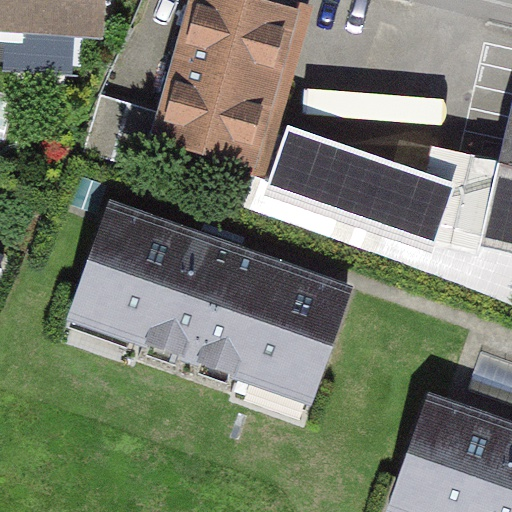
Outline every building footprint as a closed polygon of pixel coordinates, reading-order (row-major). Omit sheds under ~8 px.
[(0,0),(0,43),(9,44),(10,27),(101,33),(103,0),(0,0)] [(192,0),(157,129),(241,152),(278,16),(217,0),(192,0)] [(157,113),(102,97),(86,152),(141,168),(157,113)] [(511,239),(460,228),(475,159),(434,149),(427,174),(291,129),(273,182),(245,174),(235,199),(511,301),(511,239)] [(475,159),(460,228),(511,239),(511,158),(510,167),(475,159)] [(349,292),(114,211),(84,297),(125,312),(134,334),(255,376),(278,366),(319,380),(349,292)] [(511,511),(511,430),(433,402),(402,489),(442,503),(445,511),(511,511)]
